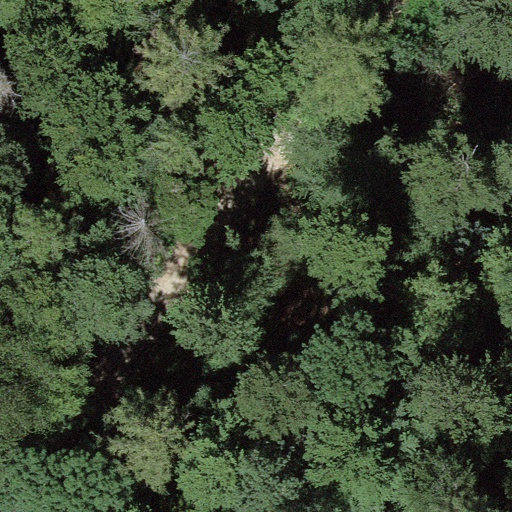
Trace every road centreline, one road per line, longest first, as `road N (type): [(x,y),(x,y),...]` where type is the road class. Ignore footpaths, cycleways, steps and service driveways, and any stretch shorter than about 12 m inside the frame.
road 1 (track): [(390,0),(10,511)]
road 2 (track): [(274,0),(265,174)]
